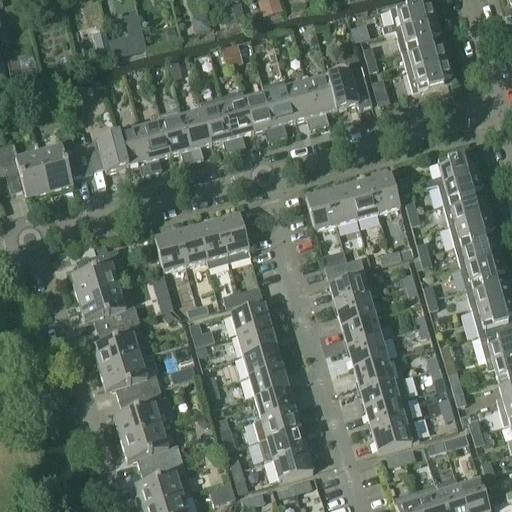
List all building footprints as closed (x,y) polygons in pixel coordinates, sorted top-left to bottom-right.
[(277,2),(258,7),(262,20),(281,15),(277,2)] [(383,40),(394,37),(435,26),(430,10),(432,9),(431,4),(424,6),(424,5),(389,15),(393,30),(381,33),(383,40)] [(238,10),(222,14),(226,31),(242,27),(238,10)] [(52,29),(63,27),(59,12),(49,14),(52,29)] [(196,22),(192,28),(195,38),(209,34),(205,20),(196,22)] [(136,21),(123,24),(127,38),(140,34),(136,21)] [(394,37),(400,57),(442,46),(441,41),(439,41),(435,26),(394,37)] [(172,31),(166,33),(169,45),(175,43),(172,31)] [(364,31),(350,35),(354,48),(368,44),(364,31)] [(104,39),(95,42),(99,57),(108,55),(104,39)] [(400,57),(406,78),(446,67),(442,51),(444,51),(442,46),(400,57)] [(236,50),(229,52),(234,70),(241,68),(236,50)] [(229,52),(221,54),(226,72),(234,70),(229,52)] [(362,55),(365,67),(374,64),(371,53),(362,55)] [(374,64),(365,67),(369,78),(378,76),(374,64)] [(446,67),(406,78),(412,100),(447,90),(454,88),(452,83),(450,83),(446,67)] [(177,68),(168,71),(171,84),(181,81),(177,68)] [(361,73),(327,82),(336,116),(357,110),(358,115),(371,111),(361,73)] [(327,82),(306,88),(318,133),(328,130),(325,119),(336,116),(327,82)] [(371,88),(375,100),(384,98),(380,85),(371,88)] [(262,91),(264,99),(277,144),(287,142),(283,130),(294,127),(285,93),(283,86),(262,91)] [(306,88),(285,93),(294,127),(305,124),(308,136),(318,133),(306,88)] [(241,97),(220,103),(235,156),(245,153),(242,141),(253,138),(243,105),(241,97)] [(264,99),(243,105),(253,138),(264,135),(267,147),(277,144),(264,99)] [(199,109),(201,116),(211,150),(222,147),(225,158),(235,156),(220,103),(199,109)] [(157,120),(159,128),(169,161),(180,158),(183,170),(193,167),(180,122),(178,114),(157,120)] [(201,116),(180,122),(193,167),(203,164),(199,153),(211,150),(201,116)] [(159,128),(139,133),(151,179),(161,176),(158,164),(169,161),(159,128)] [(118,139),(127,173),(138,170),(141,181),(151,179),(139,133),(118,139)] [(60,152),(38,158),(49,199),(72,193),(70,183),(87,179),(79,150),(74,151),(71,139),(57,142),(60,152)] [(96,145),(79,150),(87,179),(104,174),(105,179),(127,173),(118,139),(96,145)] [(49,199),(38,158),(16,164),(13,151),(0,154),(0,181),(5,181),(10,200),(24,196),(26,206),(49,199)] [(422,195),(437,191),(477,180),(472,164),(474,163),(473,158),(466,160),(466,159),(437,167),(441,182),(420,188),(422,195)] [(390,180),(368,186),(377,220),(399,214),(390,180)] [(437,191),(442,211),(484,200),(483,195),(481,195),(477,180),(437,191)] [(408,183),(398,185),(400,194),(410,192),(408,183)] [(368,186),(347,192),(357,225),(377,220),(368,186)] [(347,192),(327,198),(336,231),(357,225),(347,192)] [(336,231),(327,198),(305,204),(314,237),(336,231)] [(442,211),(448,232),(488,221),(484,205),(486,205),(484,200),(442,211)] [(404,209),(408,221),(416,218),(413,207),(404,209)] [(416,218),(408,221),(411,232),(420,230),(416,218)] [(239,221),(217,227),(228,269),(250,263),(239,221)] [(448,232),(454,253),(496,242),(494,237),(492,237),(488,221),(448,232)] [(217,227),(196,233),(206,267),(208,274),(228,269),(217,227)] [(196,233),(176,239),(185,272),(206,267),(196,233)] [(185,272),(176,239),(154,245),(163,278),(185,272)] [(454,253),(459,274),(499,263),(495,247),(497,247),(496,242),(454,253)] [(416,251),(419,262),(428,260),(425,248),(416,251)] [(70,282),(77,305),(118,293),(111,271),(121,268),(117,255),(76,267),(79,280),(70,282)] [(398,255),(388,258),(390,267),(400,264),(398,255)] [(390,267),(388,258),(378,261),(380,269),(390,267)] [(420,265),(414,266),(416,276),(422,274),(431,272),(428,260),(419,262),(420,265)] [(360,263),(346,267),(349,279),(363,274),(360,263)] [(459,274),(465,295),(507,283),(506,278),(504,279),(499,263),(459,274)] [(349,279),(346,267),(324,273),(327,285),(349,279)] [(329,291),(335,312),(368,303),(368,302),(376,300),(370,279),(329,291)] [(402,282),(405,292),(414,289),(411,279),(402,282)] [(465,295),(471,316),(511,305),(506,289),(508,288),(507,283),(465,295)] [(414,289),(405,292),(408,302),(417,300),(414,289)] [(422,294),(425,306),(434,303),(431,291),(422,294)] [(258,292),(237,299),(240,310),(262,304),(258,292)] [(93,325),(97,337),(138,325),(134,312),(124,314),(118,293),(77,305),(84,328),(93,325)] [(240,310),(237,299),(222,303),(226,314),(240,310)] [(335,312),(341,333),(374,324),(368,303),(335,312)] [(434,303),(425,306),(429,317),(437,315),(434,303)] [(471,316),(478,343),(496,338),(498,344),(511,340),(511,309),(511,305),(471,316)] [(230,319),(236,341),(270,331),(263,310),(230,319)] [(206,311),(196,314),(198,322),(208,319),(206,311)] [(196,314),(186,317),(189,325),(198,322),(196,314)] [(166,318),(161,322),(168,328),(172,324),(166,318)] [(414,323),(417,334),(426,331),(423,321),(414,323)] [(341,333),(347,354),(380,344),(374,324),(341,333)] [(91,352),(98,375),(139,362),(132,341),(142,338),(138,325),(97,337),(101,349),(91,352)] [(236,341),(242,362),(276,352),(270,331),(236,341)] [(426,331),(417,334),(420,344),(429,341),(426,331)] [(496,338),(478,343),(486,370),(511,362),(511,340),(498,344),(496,338)] [(347,354),(353,375),(387,365),(380,344),(347,354)] [(204,350),(195,353),(198,363),(207,361),(204,350)] [(242,362),(248,383),(282,373),(276,352),(242,362)] [(439,354),(447,381),(456,378),(448,352),(439,354)] [(115,395),(118,407),(159,394),(155,381),(146,384),(139,362),(98,375),(105,398),(115,395)] [(426,365),(429,375),(439,372),(436,362),(426,365)] [(494,375),(498,389),(511,384),(511,362),(486,370),(487,376),(494,375)] [(353,375),(359,395),(393,386),(387,365),(353,375)] [(439,372),(429,375),(433,385),(442,383),(439,372)] [(248,383),(254,403),(288,394),(282,373),(248,383)] [(447,381),(453,401),(462,399),(456,378),(447,381)] [(204,384),(207,395),(216,392),(213,382),(204,384)] [(359,395),(365,416),(406,404),(408,404),(402,383),(393,386),(359,395)] [(495,405),(497,411),(511,407),(511,384),(498,389),(502,403),(495,405)] [(216,392),(207,395),(210,405),(219,402),(216,392)] [(113,422),(120,445),(160,432),(154,410),(163,407),(159,394),(118,407),(122,419),(113,422)] [(254,403),(260,424),(294,414),(288,394),(254,403)] [(462,399),(453,401),(456,413),(465,410),(462,399)] [(365,416),(371,437),(412,425),(406,404),(365,416)] [(439,406),(442,416),(451,414),(448,404),(439,406)] [(503,432),(509,431),(511,429),(511,407),(497,411),(503,432)] [(252,426),(258,447),(300,435),(294,414),(260,424),(252,426)] [(451,414),(442,416),(445,427),(454,424),(451,414)] [(216,426),(219,436),(228,433),(225,423),(216,426)] [(412,425),(371,437),(377,459),(419,447),(412,425)] [(467,429),(471,441),(480,438),(476,427),(467,429)] [(136,465),(140,476),(181,464),(177,451),(167,454),(160,432),(120,445),(127,467),(136,465)] [(228,433),(219,436),(222,446),(231,444),(228,433)] [(264,468),(272,466),(306,456),(300,435),(258,447),(264,468)] [(480,438),(471,441),(475,452),(484,449),(480,438)] [(453,443),(443,446),(445,455),(456,452),(453,443)] [(443,446),(426,451),(428,460),(445,455),(443,446)] [(412,455),(401,458),(404,467),(414,464),(412,455)] [(306,456),(272,466),(278,488),(312,478),(306,456)] [(401,458),(385,463),(388,472),(404,467),(401,458)] [(134,491),(140,511),(147,511),(182,502),(175,480),(185,477),(181,464),(140,476),(143,488),(134,491)] [(228,467),(231,478),(240,475),(237,465),(228,467)] [(481,471),(484,482),(493,479),(490,468),(481,471)] [(240,475),(231,478),(234,488),(243,485),(240,475)] [(493,479),(484,482),(488,493),(497,491),(493,479)] [(455,484),(434,491),(441,511),(463,511),(457,492),(455,484)] [(310,485),(292,490),(295,499),(312,494),(310,485)] [(487,511),(479,485),(457,492),(463,511),(487,511)] [(227,489),(208,495),(213,510),(232,504),(227,489)] [(292,490),(274,495),(277,504),(295,499),(292,490)] [(441,511),(434,491),(414,497),(418,511),(441,511)] [(418,511),(414,497),(392,504),(394,511),(418,511)] [(261,499),(251,502),(253,511),(264,508),(261,499)] [(184,511),(182,502),(147,511),(184,511)] [(249,511),(253,511),(251,502),(240,505),(242,511),(249,511)]
